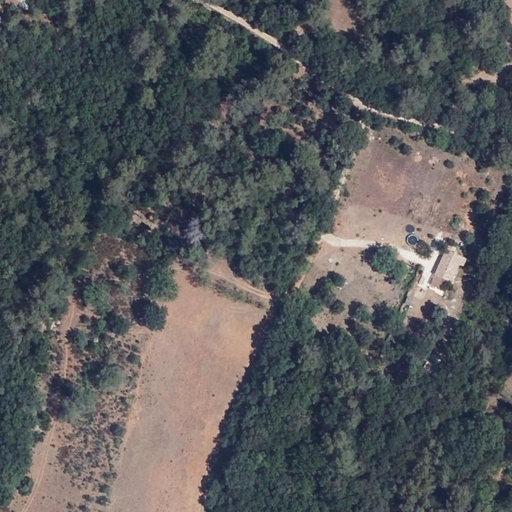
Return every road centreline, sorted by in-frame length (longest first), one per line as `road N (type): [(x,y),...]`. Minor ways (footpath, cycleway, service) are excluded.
road 1 (track): [(290,284),(185,258),(82,272),(60,323),(54,414),(7,511)]
road 2 (track): [(204,0),(236,14),(338,90),(465,131),(511,135)]
